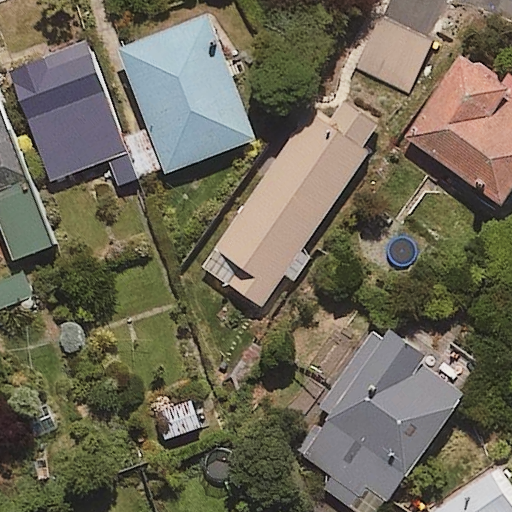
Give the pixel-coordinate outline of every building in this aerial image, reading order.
[(432,37),(370,9),(346,62),(408,91),(432,37)] [(258,134),(209,11),(122,45),(170,168),(258,134)] [(137,175),(89,37),(11,65),(51,177),(110,156),(119,181),(137,175)] [(511,73),(466,43),(409,131),(507,196),(511,188),(511,73)] [(389,119),(347,90),(332,112),(315,100),(204,265),(264,305),(389,119)] [(0,212),(16,256),(56,241),(0,91),(0,212)] [(24,268),(0,278),(0,308),(35,294),(24,268)] [(377,511),(469,386),(381,322),(284,456),(360,511),(377,511)] [(201,426),(193,399),(157,410),(165,436),(201,426)] [(511,511),(511,479),(501,464),(430,511),(511,511)]
